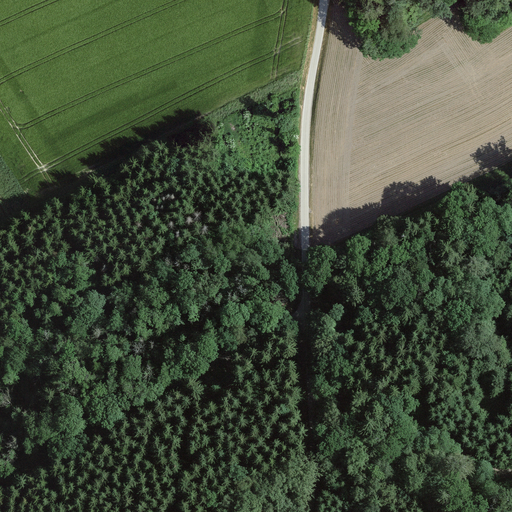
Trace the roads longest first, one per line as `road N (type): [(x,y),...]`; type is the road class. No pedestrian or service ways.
road 1 (unclassified): [(323,0),(304,137),(309,511)]
road 2 (track): [(0,501),(306,308)]
road 3 (track): [(511,471),(383,404),(311,392)]
